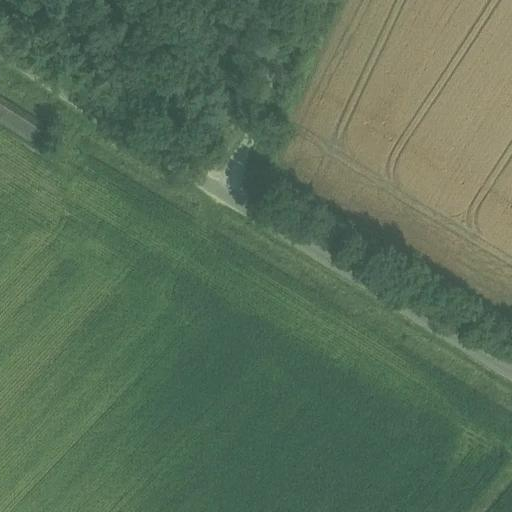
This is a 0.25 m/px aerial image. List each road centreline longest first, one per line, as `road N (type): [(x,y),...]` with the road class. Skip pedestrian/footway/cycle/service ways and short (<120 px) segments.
road 1 (unclassified): [(511,373),(0,50)]
road 2 (unknown): [(294,0),(197,178)]
